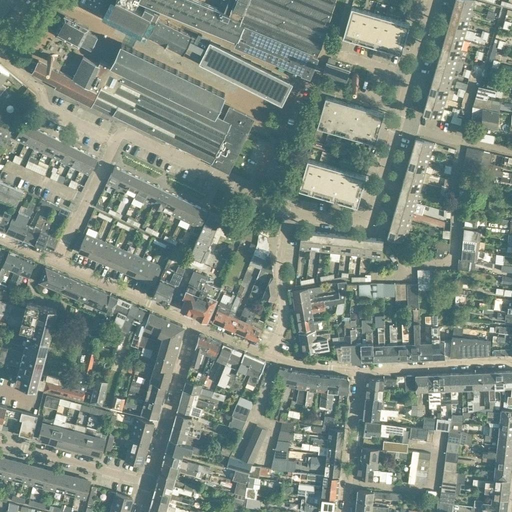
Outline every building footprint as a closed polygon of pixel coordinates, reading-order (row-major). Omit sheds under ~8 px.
[(39,6),(38,7),(39,8),(40,7),(50,14),(54,7),(44,0),(43,1),(39,6)] [(136,7),(136,6),(123,0),(109,0),(102,14),(135,31),(128,46),(132,48),(140,33),(146,36),(149,31),(156,19),(160,12),(145,4),(142,10),(136,7)] [(336,0),(221,0),(218,8),(199,0),(123,0),(136,6),(138,0),(140,0),(146,2),(230,37),(230,38),(232,39),(233,38),(237,40),(235,44),(302,72),(302,73),(305,74),(304,75),(310,77),(313,71),(312,70),(315,63),(316,60),(321,49),(322,45),(336,0)] [(455,0),(454,4),(472,10),(474,0),(455,0)] [(469,19),(472,10),(454,4),(451,14),(469,19)] [(343,37),(366,43),(375,13),(352,7),(343,37)] [(398,20),(375,13),(366,43),(390,50),(398,20)] [(89,27),(65,14),(55,32),(79,44),(80,43),(91,49),(98,36),(87,30),(89,27)] [(466,29),(469,19),(451,14),(448,24),(466,29)] [(183,53),(192,35),(191,35),(181,29),(180,29),(170,24),(170,23),(169,23),(158,18),(157,17),(156,19),(149,31),(150,32),(148,35),(148,36),(149,36),(158,40),(159,41),(173,48),(174,48),(182,53),(183,53)] [(410,23),(398,20),(390,50),(401,53),(410,23)] [(448,24),(445,34),(464,39),(466,29),(448,24)] [(190,53),(277,96),(283,100),(290,85),(291,84),(290,84),(244,61),(243,60),(242,59),(242,60),(237,57),(232,55),(233,55),(232,54),(232,55),(227,52),(228,52),(227,52),(223,50),(222,49),(222,50),(218,47),(217,47),(213,45),(212,44),(212,45),(208,43),(208,42),(207,42),(203,40),(202,39),(202,40),(198,38),(198,37),(192,34),(192,35),(183,53),(189,56),(190,53)] [(461,49),(464,39),(445,34),(442,44),(461,49)] [(494,42),(491,52),(495,53),(497,47),(504,49),(505,45),(498,44),(494,42)] [(112,63),(111,64),(214,115),(215,113),(224,94),(225,93),(224,92),(224,93),(213,87),(212,87),(201,82),(201,81),(200,81),(189,76),(188,75),(178,70),(176,69),(176,70),(166,65),(167,65),(165,64),(156,59),(154,59),(145,54),(144,53),(144,54),(134,49),(133,48),(132,48),(128,46),(123,43),(122,43),(121,44),(112,63)] [(442,44),(440,54),(458,59),(461,49),(442,44)] [(489,58),(488,62),(492,63),(499,65),(500,62),(493,60),(495,53),(491,52),(489,58)] [(455,69),(458,59),(440,54),(437,63),(455,69)] [(23,60),(20,66),(56,84),(55,87),(73,96),(92,106),(94,101),(114,111),(113,114),(118,117),(166,140),(207,160),(211,162),(231,121),(224,118),(215,113),(214,115),(111,64),(101,59),(99,64),(83,56),(72,77),(38,60),(37,63),(32,61),(24,57),(23,60)] [(350,69),(327,62),(327,61),(326,63),(325,66),(323,73),(328,75),(346,81),(350,69)] [(437,63),(434,73),(452,79),(455,69),(437,63)] [(18,87),(22,83),(0,64),(0,95),(6,88),(0,83),(5,77),(18,87)] [(449,88),(452,79),(434,73),(431,83),(449,88)] [(486,87),(497,90),(502,92),(504,85),(496,82),(496,83),(488,81),(486,87)] [(431,83),(428,93),(447,98),(449,88),(431,83)] [(479,85),(476,95),(486,97),(487,94),(496,96),(496,95),(497,90),(486,87),(479,85)] [(34,100),(36,94),(28,87),(24,92),(34,100)] [(19,98),(30,107),(34,100),(24,92),(19,98)] [(428,93),(425,103),(444,108),(447,98),(428,93)] [(486,97),(476,95),(473,106),(500,112),(502,102),(486,97)] [(338,99),(326,96),(317,126),(329,129),(338,99)] [(349,103),(338,99),(329,129),(340,133),(349,103)] [(359,106),(349,103),(340,133),(351,136),(359,106)] [(441,119),(444,108),(425,103),(422,113),(441,119)] [(250,129),(255,118),(229,106),(224,118),(231,121),(211,162),(210,164),(229,173),(230,171),(244,140),(248,132),(249,131),(250,129)] [(351,136),(364,140),(372,110),(359,106),(351,136)] [(473,106),(471,123),(498,129),(499,120),(500,112),(473,106)] [(384,113),(372,110),(364,140),(375,143),(384,113)] [(16,127),(0,120),(0,136),(1,137),(0,145),(0,146),(6,149),(16,127)] [(33,126),(23,122),(15,139),(25,143),(33,126)] [(42,131),(33,126),(25,143),(34,148),(42,131)] [(473,138),(493,143),(495,135),(471,130),(470,136),(473,138)] [(51,135),(42,131),(34,148),(43,152),(51,135)] [(61,140),(51,135),(43,152),(53,157),(61,140)] [(413,146),(431,151),(434,143),(416,137),(413,146)] [(70,144),(61,140),(53,157),(62,161),(70,144)] [(79,149),(70,144),(62,161),(71,166),(79,149)] [(410,156),(428,161),(431,151),(413,146),(410,156)] [(467,147),(465,158),(463,169),(479,172),(483,151),(467,147)] [(89,153),(79,149),(71,166),(80,170),(89,153)] [(501,166),(490,163),(492,153),(483,151),(479,172),(501,176),(502,176),(503,171),(500,171),(501,166)] [(98,158),(89,153),(80,170),(90,175),(98,158)] [(30,156),(25,167),(35,171),(39,160),(30,156)] [(407,166),(426,171),(428,161),(410,156),(407,166)] [(331,166),(308,159),(299,189),(322,196),(331,166)] [(39,160),(35,171),(44,175),(49,164),(39,160)] [(115,166),(106,183),(116,187),(124,170),(115,166)] [(322,196),(346,202),(354,172),(331,166),(322,196)] [(407,166),(404,176),(423,181),(427,182),(430,172),(426,171),(407,166)] [(133,175),(124,170),(116,187),(125,192),(133,175)] [(366,176),(354,172),(346,202),(357,206),(366,176)] [(133,175),(125,192),(134,196),(143,179),(133,175)] [(402,186),(420,191),(423,181),(404,176),(402,186)] [(152,184),(143,179),(134,196),(144,201),(152,184)] [(0,180),(0,198),(2,199),(8,184),(0,180)] [(24,190),(8,184),(2,199),(17,205),(20,200),(24,190)] [(152,184),(144,201),(153,205),(161,188),(152,184)] [(399,196),(417,201),(420,191),(402,186),(399,196)] [(171,192),(161,188),(153,205),(162,210),(171,192)] [(171,192),(162,210),(172,214),(180,197),(171,192)] [(424,203),(417,201),(399,196),(396,206),(414,211),(421,213),(424,203)] [(189,201),(180,197),(172,214),(181,218),(189,201)] [(53,203),(43,199),(41,204),(50,208),(53,203)] [(16,235),(27,210),(30,203),(25,200),(23,206),(21,205),(16,218),(12,217),(6,231),(16,235)] [(189,201),(181,218),(190,223),(198,206),(189,201)] [(27,210),(16,235),(25,240),(31,225),(26,223),(35,205),(30,203),(27,210)] [(208,210),(198,206),(190,223),(196,225),(193,231),(198,234),(201,228),(200,227),(208,210)] [(393,216),(411,221),(414,211),(396,206),(393,216)] [(71,211),(61,207),(58,214),(63,216),(68,218),(71,211)] [(0,228),(4,230),(12,213),(5,210),(3,213),(0,211),(0,228)] [(222,216),(209,211),(194,247),(190,254),(190,255),(204,262),(210,250),(207,249),(222,216)] [(25,240),(35,244),(46,218),(40,215),(35,227),(31,225),(25,240)] [(462,215),(461,227),(477,229),(477,218),(462,215)] [(390,226),(408,231),(411,221),(393,216),(390,226)] [(46,218),(35,244),(44,248),(50,234),(47,232),(52,220),(46,218)] [(259,226),(257,231),(268,236),(270,231),(259,226)] [(405,242),(408,231),(390,226),(387,237),(393,238),(405,242)] [(477,229),(461,227),(460,238),(480,241),(481,230),(477,229)] [(299,249),(310,250),(312,231),(301,230),(299,249)] [(322,232),(312,231),(310,250),(320,251),(322,232)] [(332,233),(322,232),(320,251),(330,252),(332,233)] [(78,251),(88,255),(96,238),(86,233),(86,234),(78,251)] [(259,233),(257,244),(269,242),(268,237),(259,233)] [(343,234),(332,233),(330,252),(341,253),(343,234)] [(50,234),(44,248),(53,252),(59,237),(50,234)] [(353,235),(343,234),(341,253),(351,254),(353,235)] [(363,236),(353,235),(351,254),(361,256),(363,236)] [(373,238),(363,236),(361,256),(371,257),(373,238)] [(105,242),(96,238),(88,255),(97,259),(105,242)] [(384,239),(373,238),(371,257),(381,258),(384,239)] [(478,251),(480,241),(460,238),(459,248),(470,249),(478,251)] [(447,250),(449,243),(437,240),(435,247),(439,248),(436,257),(442,258),(445,250),(447,250)] [(97,259),(106,263),(115,246),(105,242),(97,259)] [(252,242),(248,250),(254,252),(255,250),(257,245),(252,242)] [(257,245),(255,250),(270,248),(269,242),(257,244),(257,245)] [(229,244),(225,251),(231,253),(234,246),(229,244)] [(185,247),(183,251),(190,254),(194,247),(190,245),(188,249),(185,247)] [(124,250),(115,246),(106,263),(116,267),(124,250)] [(178,248),(173,246),(153,294),(170,302),(185,268),(179,266),(178,266),(176,271),(167,267),(170,262),(174,261),(179,249),(178,248)] [(270,254),(270,248),(255,250),(254,252),(253,254),(265,259),(267,255),(270,254)] [(459,248),(458,258),(476,261),(477,261),(478,251),(470,249),(459,248)] [(0,270),(0,287),(4,289),(6,285),(0,282),(7,268),(11,269),(18,254),(9,250),(0,270)] [(116,267),(125,271),(134,254),(124,250),(116,267)] [(8,286),(12,288),(26,257),(18,254),(11,269),(15,271),(8,286)] [(143,258),(134,254),(125,271),(135,275),(143,258)] [(253,254),(249,264),(262,269),(265,259),(253,254)] [(265,259),(262,269),(266,271),(269,272),(273,273),(270,254),(267,255),(265,259)] [(496,254),(495,263),(504,264),(504,265),(511,265),(511,255),(505,255),(496,254)] [(26,257),(12,288),(17,290),(23,275),(28,277),(34,264),(35,261),(26,257)] [(135,275),(144,279),(153,262),(143,258),(135,275)] [(458,258),(457,269),(467,270),(469,271),(474,271),(476,261),(458,258)] [(162,266),(153,262),(144,279),(154,283),(162,266)] [(69,276),(46,266),(39,281),(62,291),(69,276)] [(262,269),(257,280),(262,282),(266,271),(262,269)] [(220,289),(221,287),(205,280),(207,276),(194,270),(184,294),(186,296),(184,300),(182,303),(183,303),(181,307),(208,318),(213,306),(214,305),(215,304),(215,303),(215,302),(216,301),(216,300),(218,295),(221,290),(220,289)] [(276,294),(273,275),(271,276),(263,295),(274,300),(276,294)] [(69,276),(62,291),(79,299),(86,283),(69,276)] [(511,277),(502,276),(501,283),(511,284),(511,277)] [(339,293),(340,303),(344,303),(345,290),(346,290),(346,282),(346,281),(337,282),(339,293)] [(383,283),(383,296),(384,296),(384,295),(395,295),(395,283),(384,283),(384,282),(383,282),(383,283)] [(86,283),(79,299),(87,302),(85,306),(94,309),(95,306),(106,310),(110,294),(86,283)] [(371,297),(371,283),(359,283),(359,288),(359,290),(359,297),(371,297)] [(383,283),(371,283),(371,297),(383,296),(383,283)] [(418,283),(407,284),(408,299),(408,309),(414,308),(419,308),(418,289),(418,283)] [(457,283),(456,293),(462,293),(462,289),(463,288),(467,288),(467,284),(463,284),(459,283),(457,283)] [(322,285),(292,290),(294,301),(310,298),(315,297),(314,293),(323,292),(322,285)] [(217,308),(212,320),(224,325),(230,309),(236,295),(232,293),(231,296),(224,292),(217,308)] [(310,298),(294,301),(295,310),(324,305),(331,305),(338,303),(340,303),(339,293),(339,298),(323,301),(311,303),(310,298)] [(466,294),(462,293),(456,293),(455,305),(465,306),(466,294)] [(106,310),(101,329),(106,330),(109,319),(110,312),(112,313),(118,297),(110,294),(106,310)] [(11,295),(8,302),(13,304),(16,297),(11,295)] [(230,309),(224,325),(235,330),(240,318),(234,315),(242,297),(236,295),(230,309)] [(116,322),(111,333),(118,336),(119,334),(131,303),(118,297),(112,313),(116,315),(113,321),(116,322)] [(8,302),(1,300),(0,299),(0,319),(21,325),(25,309),(13,304),(8,302)] [(23,352),(19,366),(15,383),(36,388),(46,391),(49,375),(47,374),(46,381),(39,379),(57,309),(56,309),(57,308),(27,301),(25,309),(21,325),(20,329),(28,331),(27,338),(24,346),(23,352)] [(501,305),(501,310),(511,311),(511,301),(510,302),(509,306),(501,305)] [(133,321),(139,306),(131,303),(119,334),(123,336),(126,329),(130,331),(134,322),(133,321)] [(340,303),(338,303),(335,314),(343,313),(344,303),(340,303)] [(324,305),(295,310),(297,320),(313,317),(312,312),(325,310),(332,309),(331,305),(324,305)] [(131,342),(130,344),(139,347),(139,345),(142,336),(144,328),(146,320),(147,316),(145,315),(147,310),(139,306),(133,321),(134,322),(138,323),(131,342)] [(235,330),(246,335),(252,319),(255,311),(245,307),(240,318),(235,330)] [(416,343),(410,343),(410,344),(410,359),(422,358),(421,342),(419,308),(414,308),(416,343)] [(150,330),(158,314),(150,311),(147,316),(146,320),(144,328),(150,330)] [(511,321),(511,313),(498,312),(497,319),(511,321)] [(165,317),(158,314),(150,330),(157,333),(165,317)] [(422,358),(434,358),(432,326),(432,316),(425,316),(427,342),(421,342),(422,358)] [(438,316),(432,316),(432,326),(434,358),(445,357),(445,355),(450,355),(451,341),(440,342),(440,340),(439,326),(438,326),(438,316)] [(183,325),(165,317),(157,333),(163,336),(161,343),(178,348),(184,328),(183,325)] [(313,317),(297,320),(299,330),(326,326),(325,319),(314,321),(313,317)] [(454,317),(453,326),(463,327),(465,318),(454,317)] [(252,319),(246,335),(257,339),(265,322),(258,319),(258,321),(252,319)] [(351,323),(350,329),(350,334),(352,361),(355,361),(362,361),(363,361),(362,346),(362,343),(357,343),(356,319),(351,320),(351,323)] [(340,345),(336,345),(338,359),(341,360),(346,360),(350,360),(352,361),(350,334),(350,329),(351,323),(351,320),(344,320),(345,343),(340,343),(340,345)] [(386,360),(398,359),(397,326),(393,327),(393,324),(390,325),(391,344),(385,345),(386,360)] [(403,338),(397,338),(398,359),(410,359),(410,344),(410,343),(409,325),(405,326),(405,324),(402,324),(403,338)] [(453,326),(452,336),(462,337),(463,327),(453,326)] [(378,345),(374,345),(374,361),(386,360),(385,345),(385,328),(378,328),(378,345)] [(363,343),(362,343),(362,346),(363,361),(374,361),(374,345),(373,332),(369,332),(369,329),(366,329),(366,333),(367,338),(363,338),(363,343)] [(315,330),(299,332),(301,342),(327,338),(330,337),(329,333),(316,334),(315,330)] [(199,332),(195,348),(190,364),(199,366),(203,351),(207,353),(212,337),(199,332)] [(24,346),(27,338),(14,334),(12,343),(24,346)] [(125,337),(123,336),(119,334),(118,336),(116,340),(119,341),(123,343),(125,337)] [(498,342),(511,344),(511,343),(511,334),(505,334),(505,337),(494,335),(493,341),(497,342),(498,342)] [(144,346),(146,347),(148,338),(142,336),(139,345),(144,346)] [(490,354),(491,341),(462,337),(452,336),(451,336),(451,341),(450,355),(450,356),(490,354)] [(206,362),(202,373),(207,374),(210,367),(221,342),(212,337),(207,353),(209,354),(206,362)] [(156,340),(148,338),(146,347),(152,349),(153,349),(156,340)] [(328,341),(327,338),(301,342),(302,350),(303,350),(304,350),(304,352),(322,349),(329,348),(328,341)] [(221,360),(213,380),(218,382),(233,346),(223,342),(217,358),(221,360)] [(156,360),(155,362),(173,367),(174,364),(178,348),(161,343),(156,360)] [(511,343),(511,344),(511,349),(494,349),(494,355),(511,354),(511,343)] [(0,360),(19,366),(23,352),(0,345),(0,360)] [(144,346),(142,354),(150,356),(152,349),(146,347),(144,346)] [(233,346),(218,382),(225,385),(226,383),(230,385),(235,373),(229,370),(231,364),(236,366),(242,351),(233,346)] [(255,356),(244,351),(235,373),(230,385),(239,389),(246,371),(248,371),(255,356)] [(85,368),(85,371),(90,372),(95,354),(94,354),(92,353),(89,353),(85,368)] [(266,360),(255,356),(248,371),(250,372),(246,382),(255,385),(266,360)] [(172,370),(173,367),(155,362),(155,365),(153,370),(149,368),(148,372),(170,378),(172,370)] [(275,381),(279,383),(275,397),(281,399),(290,368),(280,365),(275,381)] [(290,368),(281,399),(287,400),(291,385),(295,386),(299,370),(290,368)] [(90,372),(85,371),(81,370),(78,383),(77,382),(74,398),(83,400),(85,390),(93,392),(91,402),(102,405),(106,389),(95,386),(87,384),(90,372)] [(309,372),(299,370),(295,386),(299,387),(296,402),(302,403),(305,388),(309,372)] [(511,406),(511,370),(504,371),(505,387),(511,387),(511,386),(511,392),(504,391),(503,405),(511,406)] [(496,408),(495,400),(494,371),(484,371),(482,372),(483,388),(485,388),(489,388),(490,400),(490,408),(496,408)] [(494,371),(495,400),(496,408),(500,409),(500,400),(501,400),(500,387),(505,387),(504,371),(494,371)] [(151,377),(150,381),(167,386),(170,378),(148,372),(146,376),(151,377)] [(200,393),(202,387),(201,387),(202,384),(203,384),(207,374),(202,373),(198,372),(194,381),(186,379),(183,388),(198,392),(200,393)] [(318,390),(321,374),(309,372),(305,388),(307,388),(305,404),(311,405),(313,389),(318,390)] [(463,407),(463,412),(471,410),(474,410),(473,372),(461,373),(462,389),(467,389),(468,407),(463,407)] [(482,372),(473,372),(474,410),(480,409),(480,406),(479,401),(479,388),(483,388),(482,372)] [(450,373),(439,374),(441,402),(446,401),(446,403),(451,403),(450,373)] [(457,389),(462,389),(461,373),(450,373),(451,403),(457,403),(457,389)] [(321,374),(318,390),(321,390),(319,410),(325,410),(326,406),(328,391),(330,375),(321,374)] [(422,390),(429,390),(428,374),(415,375),(416,391),(416,394),(417,405),(417,409),(422,409),(422,390)] [(439,374),(428,374),(429,390),(429,408),(436,407),(436,402),(441,402),(439,374)] [(72,381),(49,375),(46,391),(74,398),(77,382),(72,381)] [(326,406),(325,410),(331,411),(333,391),(338,392),(340,375),(330,375),(328,391),(326,406)] [(347,376),(340,375),(338,392),(340,392),(339,401),(347,402),(350,379),(347,376)] [(405,391),(414,390),(413,375),(405,375),(405,391)] [(97,377),(95,386),(106,389),(109,380),(97,377)] [(368,377),(367,388),(383,389),(384,383),(396,384),(396,379),(395,379),(384,378),(384,379),(368,377)] [(132,380),(131,385),(165,394),(167,386),(150,381),(149,385),(132,380)] [(146,394),(145,397),(163,402),(165,394),(131,385),(129,389),(146,394)] [(212,396),(214,391),(202,387),(200,393),(212,396)] [(183,388),(180,400),(203,406),(207,407),(213,409),(214,404),(209,402),(197,399),(198,392),(183,388)] [(367,388),(366,398),(388,400),(389,390),(383,389),(367,388)] [(226,394),(214,391),(212,396),(224,400),(226,394)] [(57,409),(59,404),(60,398),(46,395),(44,406),(57,409)] [(114,396),(112,407),(122,410),(125,399),(114,396)] [(161,410),(163,402),(145,397),(145,400),(127,396),(126,401),(161,410)] [(239,396),(236,402),(250,408),(253,402),(239,396)] [(59,404),(69,407),(71,401),(60,398),(59,404)] [(366,398),(365,408),(398,411),(399,410),(396,409),(397,401),(388,400),(366,398)] [(180,400),(178,409),(201,415),(203,406),(180,400)] [(69,407),(80,409),(81,404),(71,401),(69,407)] [(158,418),(161,410),(126,401),(124,405),(142,410),(141,413),(158,418)] [(231,415),(234,415),(246,420),(250,411),(251,408),(237,402),(231,415)] [(90,412),(92,406),(81,404),(80,409),(90,412)] [(101,415),(101,413),(102,409),(92,406),(90,412),(101,415)] [(23,419),(19,433),(33,437),(38,415),(7,407),(5,415),(23,419)] [(366,418),(380,419),(387,420),(387,414),(394,415),(398,416),(398,411),(365,408),(364,418),(366,418)] [(511,409),(501,408),(500,412),(500,417),(511,418),(511,409)] [(511,428),(511,418),(500,417),(500,412),(488,410),(486,422),(499,423),(499,427),(511,428)] [(55,418),(49,441),(59,444),(65,421),(67,415),(56,413),(55,418)] [(176,413),(172,429),(187,434),(192,417),(176,413)] [(246,421),(246,420),(234,415),(231,421),(230,421),(228,425),(242,429),(246,421)] [(303,418),(302,422),(313,423),(314,419),(314,415),(309,415),(309,416),(309,418),(303,418)] [(154,422),(136,416),(133,427),(151,433),(154,422)] [(44,417),(38,438),(49,441),(55,418),(53,418),(52,419),(44,417)] [(424,417),(423,427),(429,428),(434,429),(435,419),(424,417)] [(437,418),(436,429),(449,431),(450,420),(452,420),(452,418),(449,417),(448,420),(441,419),(437,418)] [(335,422),(334,427),(344,429),(345,421),(335,420),(335,422)] [(365,420),(364,435),(371,435),(371,432),(381,433),(381,430),(403,432),(403,428),(406,429),(406,425),(365,420)] [(450,420),(449,431),(448,434),(461,435),(461,431),(463,422),(452,420),(450,420)] [(70,447),(74,430),(76,424),(65,421),(59,444),(70,447)] [(282,421),(280,430),(292,432),(293,423),(286,422),(282,421)] [(81,448),(85,433),(86,426),(76,424),(74,430),(70,447),(80,449),(81,448)] [(255,430),(265,435),(268,430),(257,425),(255,430)] [(334,427),(328,427),(313,425),(312,430),(329,432),(329,436),(343,438),(344,429),(334,427)] [(86,426),(85,433),(81,448),(80,449),(91,452),(95,436),(97,429),(86,426)] [(410,426),(409,438),(427,440),(429,428),(423,427),(410,426)] [(511,428),(499,427),(490,426),(489,434),(511,436),(511,428)] [(133,427),(130,438),(148,443),(151,433),(133,427)] [(172,429),(169,439),(185,444),(190,445),(192,440),(198,442),(199,438),(191,435),(187,434),(172,429)] [(255,430),(252,436),(263,441),(265,435),(255,430)] [(292,432),(280,430),(278,439),(290,441),(294,441),(295,432),(292,432)] [(473,433),(461,431),(461,435),(448,434),(448,439),(460,441),(472,442),(473,433)] [(497,445),(511,446),(511,436),(489,434),(486,434),(485,440),(497,441),(497,445)] [(91,452),(96,454),(101,455),(106,438),(95,436),(91,452)] [(260,446),(263,441),(252,436),(250,441),(260,446)] [(342,447),(343,438),(329,436),(328,439),(311,438),(311,443),(342,447)] [(148,443),(130,438),(131,438),(129,449),(145,453),(148,443)] [(185,444),(169,439),(165,451),(183,456),(184,451),(201,455),(202,449),(185,444)] [(278,439),(276,448),(288,450),(290,441),(278,439)] [(383,439),(383,448),(396,450),(401,450),(407,451),(407,450),(408,442),(383,439)] [(459,451),(460,441),(448,439),(446,449),(459,451)] [(250,441),(247,447),(258,451),(260,446),(250,441)] [(311,443),(310,449),(319,450),(318,453),(327,454),(342,456),(342,447),(311,443)] [(223,445),(221,453),(230,456),(233,448),(223,445)] [(484,450),(483,454),(511,457),(511,446),(497,445),(497,447),(490,446),(489,450),(484,450)] [(383,448),(363,446),(361,458),(375,460),(377,460),(378,454),(395,456),(396,450),(383,448)] [(255,457),(258,451),(247,447),(245,452),(255,457)] [(276,448),(274,457),(288,459),(289,450),(288,450),(276,448)] [(126,459),(141,464),(142,464),(145,453),(129,449),(126,459)] [(446,449),(445,459),(457,460),(463,461),(463,458),(458,457),(459,451),(446,449)] [(165,451),(163,461),(197,470),(208,473),(210,468),(181,460),(183,456),(165,451)] [(245,452),(241,459),(253,462),(255,457),(245,452)] [(341,465),(341,456),(327,454),(326,458),(309,456),(309,461),(341,465)] [(511,466),(511,459),(511,457),(483,454),(483,461),(495,462),(495,464),(511,466)] [(235,470),(249,474),(250,465),(251,465),(252,462),(253,462),(241,459),(235,457),(232,469),(235,470)] [(274,457),(271,468),(287,470),(288,459),(274,457)] [(13,479),(17,461),(7,458),(2,476),(13,479)] [(359,458),(358,467),(374,469),(375,460),(361,458),(359,458)] [(456,470),(457,460),(445,459),(444,469),(456,470)] [(28,463),(17,461),(13,479),(23,482),(28,465),(28,463)] [(163,461),(159,472),(177,477),(178,471),(196,476),(196,477),(212,482),(213,475),(208,473),(197,470),(163,461)] [(309,461),(308,468),(325,469),(325,474),(339,475),(341,465),(309,461)] [(415,483),(415,481),(416,475),(416,470),(417,463),(417,462),(411,461),(408,482),(415,483)] [(28,463),(28,465),(23,482),(34,485),(38,466),(28,463)] [(482,469),(481,475),(494,476),(510,478),(510,476),(510,475),(511,466),(495,464),(494,470),(482,469)] [(249,474),(248,477),(259,478),(261,466),(251,465),(250,465),(249,474)] [(49,469),(38,466),(34,485),(44,487),(49,471),(49,469)] [(357,477),(359,477),(373,479),(373,474),(380,475),(380,480),(386,480),(386,471),(358,467),(357,477)] [(49,469),(49,471),(44,487),(55,490),(59,472),(49,469)] [(458,471),(456,470),(444,469),(442,480),(457,482),(458,471)] [(235,470),(232,480),(237,481),(247,484),(248,477),(249,474),(235,470)] [(70,474),(59,472),(55,490),(65,493),(70,476),(70,474)] [(159,472),(157,480),(192,490),(195,491),(197,486),(176,481),(177,477),(159,472)] [(301,473),(300,479),(307,480),(322,481),(322,486),(338,488),(339,477),(309,474),(307,473),(301,473)] [(70,474),(70,476),(65,493),(75,496),(80,477),(70,474)] [(474,478),(473,484),(479,484),(509,487),(509,485),(510,479),(510,478),(494,476),(493,480),(474,478)] [(91,480),(80,477),(75,496),(86,499),(91,480)] [(157,480),(155,489),(172,493),(178,495),(179,492),(191,495),(192,490),(157,480)] [(442,480),(441,490),(456,492),(457,482),(442,480)] [(237,481),(234,493),(235,493),(245,496),(246,487),(247,484),(237,481)] [(465,483),(458,482),(457,493),(464,493),(465,483)] [(298,488),(297,494),(306,495),(311,495),(321,497),(337,499),(338,488),(322,486),(321,490),(314,489),(314,485),(298,484),(298,488)] [(479,484),(478,491),(492,492),(492,496),(508,498),(508,496),(509,492),(509,487),(479,484)] [(245,496),(245,497),(247,497),(252,498),(256,498),(257,489),(246,487),(245,496)] [(155,489),(153,496),(169,501),(175,503),(176,500),(193,505),(194,500),(178,495),(172,493),(155,489)] [(357,498),(357,500),(373,502),(373,500),(373,497),(389,499),(400,500),(401,494),(390,493),(358,489),(357,498)] [(110,490),(107,501),(113,503),(130,508),(131,502),(133,497),(131,496),(116,492),(110,490)] [(441,490),(440,498),(440,502),(454,504),(456,492),(441,490)] [(234,497),(233,501),(243,503),(244,500),(245,497),(245,496),(235,493),(234,497)] [(336,508),(337,499),(321,497),(311,495),(311,499),(305,499),(302,498),(301,504),(305,504),(336,508)] [(153,496),(150,505),(173,511),(187,511),(188,511),(174,507),(175,503),(169,501),(153,496)] [(507,510),(508,498),(492,496),(491,501),(474,499),(473,506),(476,506),(507,510)] [(247,497),(246,506),(260,508),(261,499),(256,498),(252,498),(247,497)] [(357,500),(356,509),(381,511),(388,511),(389,507),(372,506),(373,502),(357,500)] [(233,501),(231,508),(238,510),(242,511),(243,503),(233,501)] [(128,511),(130,508),(113,503),(110,511),(128,511)]
